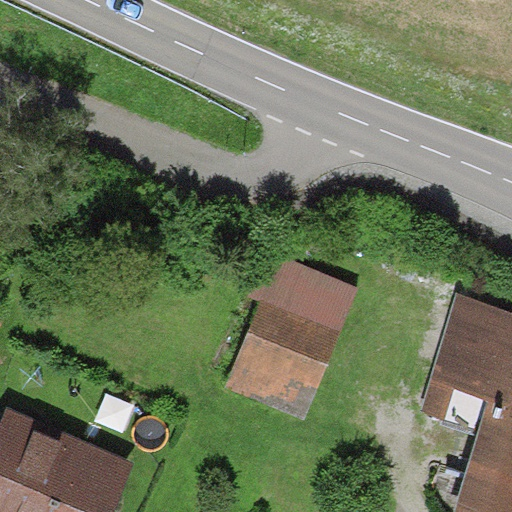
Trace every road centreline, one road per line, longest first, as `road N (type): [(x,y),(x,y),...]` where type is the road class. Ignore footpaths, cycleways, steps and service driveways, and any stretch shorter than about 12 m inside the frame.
road 1 (residential): [(0,86),(246,178),(281,168),(328,109)]
road 2 (secondary): [(328,109),(90,0)]
road 3 (secondary): [(511,181),(328,109)]
